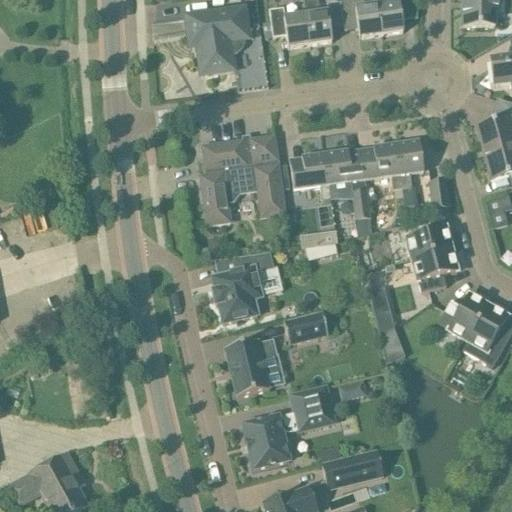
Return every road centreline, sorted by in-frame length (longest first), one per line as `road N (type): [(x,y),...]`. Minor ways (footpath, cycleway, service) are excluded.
road 1 (residential): [(115,125),(435,86)]
road 2 (residential): [(235,511),(177,270),(156,253),(131,253)]
road 3 (tertiary): [(188,511),(131,253)]
road 4 (residential): [(435,86),(482,274),(511,291)]
road 5 (tertiary): [(131,253),(115,125)]
road 6 (tertiary): [(115,125),(108,0)]
